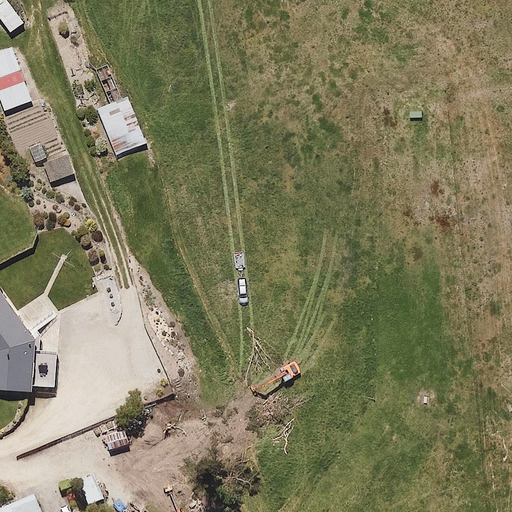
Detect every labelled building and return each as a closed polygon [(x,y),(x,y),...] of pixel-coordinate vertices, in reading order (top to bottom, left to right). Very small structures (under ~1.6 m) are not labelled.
[(9,0),(2,0),(0,2),(0,17),(11,32),(26,21),(9,0)] [(109,67),(97,74),(110,100),(93,109),(118,158),(148,143),(109,67)] [(32,83),(0,99),(32,161),(64,145),(32,83)] [(76,174),(66,151),(42,162),(51,184),(76,174)] [(0,389),(35,390),(35,386),(56,385),(54,313),(34,336),(0,285),(0,389)] [(119,414),(98,424),(109,448),(131,438),(119,414)] [(106,496),(94,472),(78,480),(89,504),(106,496)] [(41,511),(34,495),(0,510),(0,511),(41,511)]
